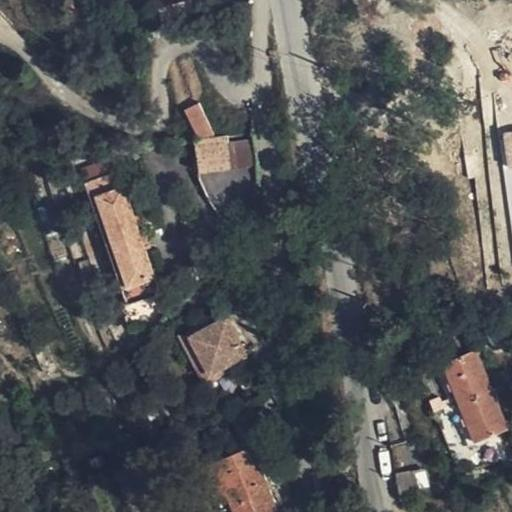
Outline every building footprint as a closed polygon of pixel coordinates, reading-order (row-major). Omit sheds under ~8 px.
[(189,108),(201,139),(216,133),(203,102),(189,108)] [(511,130),(503,131),(506,167),(511,166),(511,130)] [(227,137),(232,169),(257,164),(254,133),(227,137)] [(201,140),(195,141),(200,174),(232,169),(227,137),(201,140)] [(354,148),(346,150),(348,159),(356,157),(354,148)] [(146,249),(141,235),(119,173),(86,184),(129,306),(162,294),(146,249)] [(146,233),(141,235),(146,249),(151,247),(146,233)] [(227,318),(191,337),(210,373),(229,362),(245,354),(227,318)] [(191,337),(178,334),(205,386),(233,371),(229,362),(210,373),(191,337)] [(444,363),(460,402),(493,390),(476,349),(444,363)] [(493,390),(460,402),(476,441),(508,429),(493,390)] [(252,449),(227,458),(232,473),(223,477),(235,506),(236,511),(275,511),(276,511),(252,449)] [(227,458),(204,467),(221,511),(235,506),(223,477),(232,473),(227,458)] [(429,470),(398,476),(402,500),(434,497),(429,470)]
